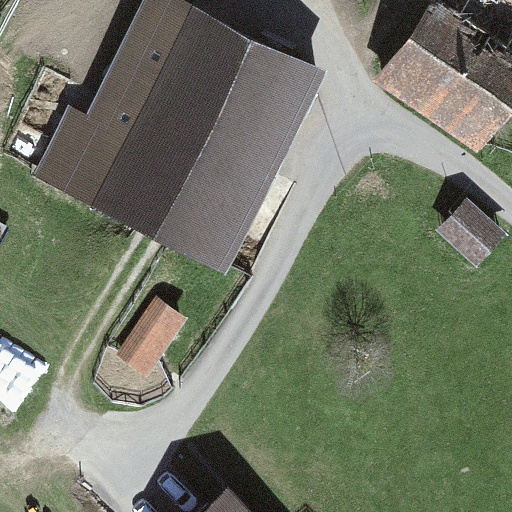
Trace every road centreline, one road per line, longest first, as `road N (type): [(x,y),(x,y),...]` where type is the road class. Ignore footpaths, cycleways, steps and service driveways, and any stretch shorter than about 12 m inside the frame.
road 1 (track): [(511,205),(364,101)]
road 2 (track): [(364,101),(340,38),(255,0)]
